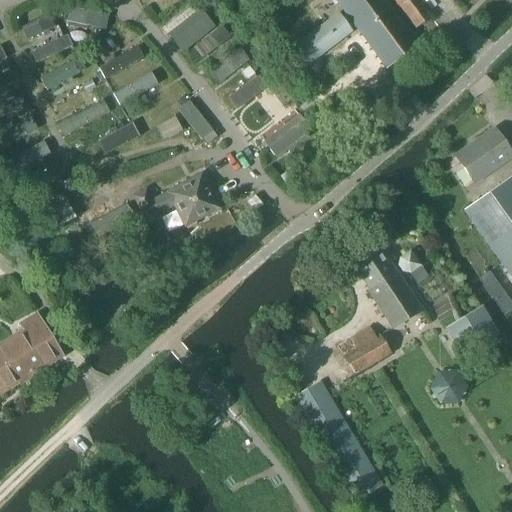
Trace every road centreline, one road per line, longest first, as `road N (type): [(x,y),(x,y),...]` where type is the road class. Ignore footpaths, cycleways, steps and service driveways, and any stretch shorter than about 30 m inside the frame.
road 1 (unclassified): [(511,36),(235,278)]
road 2 (track): [(107,393),(0,495)]
